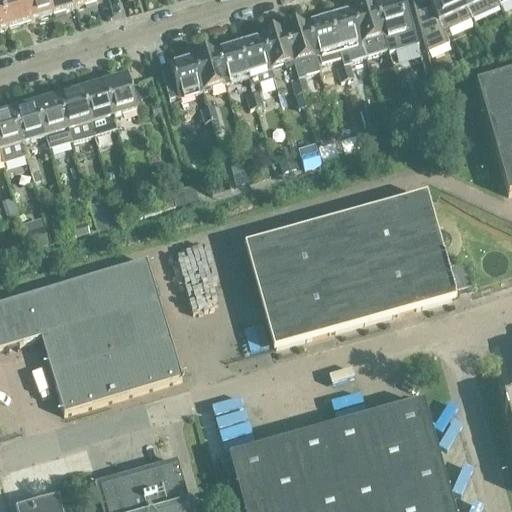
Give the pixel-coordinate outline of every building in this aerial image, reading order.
[(21,0),(16,0),(0,5),(0,6),(8,31),(29,25),(21,0)] [(45,0),(21,0),(29,25),(51,18),(45,0)] [(69,0),(45,0),(51,18),(73,11),(69,0)] [(94,0),(69,0),(73,11),(96,4),(94,0)] [(397,0),(373,7),(383,42),(392,40),(391,37),(406,33),(397,0)] [(472,23),(461,0),(424,0),(413,5),(422,42),(426,56),(447,46),(448,48),(450,47),(445,35),(444,33),(462,25),(457,16),(467,12),(472,23)] [(486,3),(492,0),(495,0),(500,10),(501,10),(496,0),(461,0),(472,23),(473,23),(472,20),(490,12),(486,3)] [(511,0),(496,0),(501,10),(500,8),(511,2),(511,0)] [(350,14),(360,47),(374,43),(374,45),(383,42),(373,7),(350,14)] [(350,14),(328,21),(338,56),(346,53),(346,51),(360,47),(350,14)] [(305,28),(315,61),(329,56),(329,58),(338,56),(328,21),(305,28)] [(305,28),(282,34),(293,69),(301,67),(301,65),(315,61),(305,28)] [(260,41),(270,74),(283,70),(284,72),(293,69),(282,34),(260,41)] [(260,41),(237,48),(248,83),(256,81),(256,78),(270,74),(260,41)] [(239,86),(248,83),(237,48),(214,55),(224,88),(238,84),(239,86)] [(394,52),(387,54),(391,69),(398,66),(394,52)] [(391,69),(387,54),(380,57),(384,71),(391,69)] [(214,55),(192,61),(202,97),(211,94),(211,92),(224,88),(214,55)] [(504,65),(500,56),(491,60),(495,69),(504,65)] [(202,97),(192,61),(169,68),(179,102),(193,98),(194,99),(202,97)] [(347,65),(341,67),(345,81),(352,79),(347,65)] [(345,81),(341,67),(334,69),(338,83),(345,81)] [(448,72),(433,79),(436,88),(453,83),(448,72)] [(507,199),(511,197),(511,77),(476,88),(507,199)] [(302,78),(296,80),(300,94),(307,92),(302,78)] [(300,94),(296,80),(289,82),(293,96),(300,94)] [(102,88),(112,122),(136,114),(126,81),(102,88)] [(80,95),(90,128),(112,122),(102,88),(80,95)] [(257,91),(250,93),(255,108),(262,105),(257,91)] [(427,91),(408,96),(418,131),(436,125),(427,91)] [(248,110),(255,108),(250,93),(244,95),(248,110)] [(70,147),(93,140),(90,128),(80,95),(57,102),(70,147)] [(70,147),(57,102),(34,109),(44,142),(48,154),(70,147)] [(212,104),(205,106),(209,120),(216,118),(212,104)] [(202,122),(209,120),(205,106),(198,108),(202,122)] [(12,116),(22,149),(44,142),(34,109),(12,116)] [(22,149),(12,116),(0,119),(0,159),(2,166),(3,168),(25,161),(22,149)] [(383,138),(379,124),(365,128),(369,142),(383,138)] [(124,131),(116,134),(120,148),(128,145),(124,131)] [(290,153),(277,158),(281,172),(295,168),(290,153)] [(30,176),(37,173),(32,159),(25,161),(30,176)] [(234,178),(238,189),(252,184),(249,174),(234,178)] [(197,203),(193,189),(170,196),(174,210),(197,203)] [(450,302),(421,204),(246,254),(275,352),(450,302)] [(140,209),(127,213),(131,225),(143,221),(140,209)] [(110,213),(95,218),(100,232),(114,227),(110,213)] [(87,227),(73,231),(76,241),(90,237),(87,227)] [(42,232),(24,238),(28,254),(47,248),(42,232)] [(16,238),(1,243),(7,263),(23,259),(16,238)] [(0,310),(0,354),(39,343),(62,419),(181,383),(146,266),(0,310)] [(463,267),(446,271),(453,295),(469,290),(463,267)] [(511,399),(501,403),(511,440),(511,399)] [(451,511),(423,408),(228,462),(242,511),(451,511)] [(188,511),(175,465),(94,489),(100,511),(58,511),(57,505),(31,511),(188,511)]
